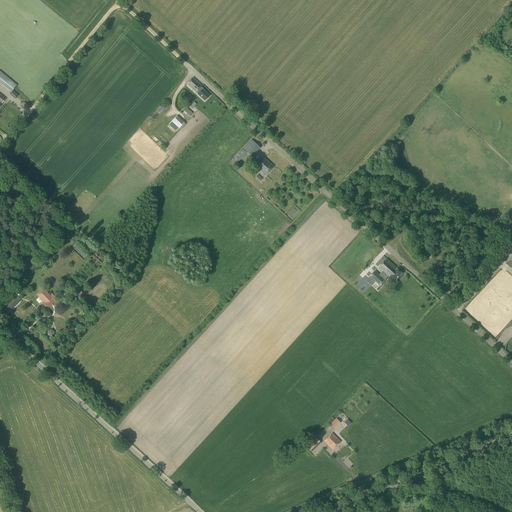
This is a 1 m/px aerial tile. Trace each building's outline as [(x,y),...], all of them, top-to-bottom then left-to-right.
[(0,83),(10,92),(16,85),(0,71),(0,83)] [(200,91),(198,90),(202,85),(193,77),(186,84),(204,101),(209,96),(204,92),(205,91),(202,89),(200,91)] [(153,124),(167,110),(163,106),(149,120),(153,124)] [(189,118),(193,114),(187,108),(183,112),(189,118)] [(173,119),(179,126),(184,121),(178,114),(173,119)] [(252,157),(260,148),(251,140),(243,149),(252,157)] [(236,164),(247,153),(243,150),(233,160),(236,164)] [(265,175),(273,166),(264,158),(256,167),(265,175)] [(373,251),(366,258),(371,263),(378,257),(373,251)] [(397,269),(386,258),(378,267),(394,282),(402,273),(397,268),(397,269)] [(385,280),(383,278),(375,271),(370,277),(380,286),(385,280)] [(374,283),(364,294),(369,299),(379,287),(374,283)] [(50,296),(43,288),(37,294),(44,302),(42,303),(47,308),(56,299),(52,294),(50,296)] [(10,310),(20,301),(16,296),(6,306),(10,310)] [(338,419),(331,425),(336,430),(343,423),(338,419)] [(340,442),(332,433),(324,441),(332,450),(340,442)] [(311,452),(321,443),(316,438),(307,447),(311,452)] [(305,445),(306,447),(313,440),(311,439),(305,445)]
